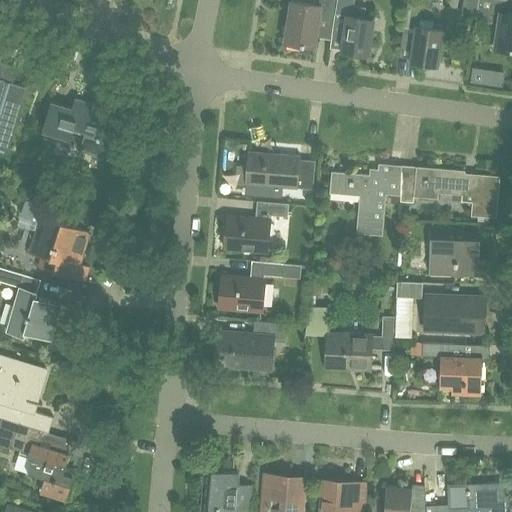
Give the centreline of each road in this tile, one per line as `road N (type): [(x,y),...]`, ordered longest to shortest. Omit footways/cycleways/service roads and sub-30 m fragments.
road 1 (residential): [(167,420),(199,69)]
road 2 (residential): [(511,449),(167,420)]
road 3 (residential): [(511,120),(199,69)]
road 4 (residential): [(5,0),(199,69)]
